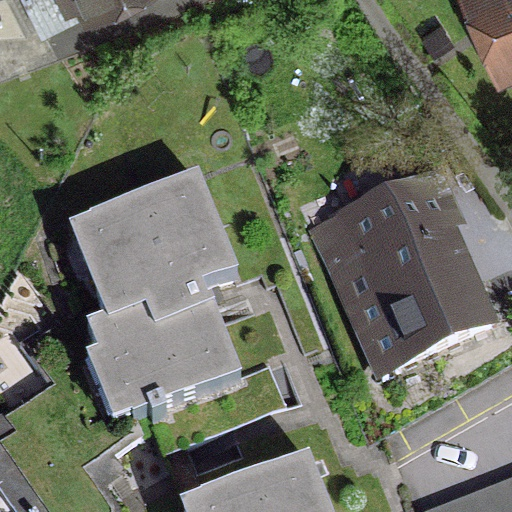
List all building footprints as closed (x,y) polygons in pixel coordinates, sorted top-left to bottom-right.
[(19,0),(37,34),(102,0),(19,0)] [(511,0),(465,0),(496,68),(511,61),(511,0)] [(486,330),(419,182),(322,229),(342,296),(358,337),(334,347),(348,383),(373,372),(376,379),(486,330)] [(95,365),(103,362),(130,428),(146,422),(149,430),(161,425),(158,416),(232,386),(232,385),(212,332),(197,295),(230,282),(192,187),(89,227),(115,294),(92,303),(101,326),(83,333),(95,365)] [(16,349),(44,390),(6,417),(47,474),(39,481),(61,511),(112,511),(101,496),(88,478),(110,463),(137,444),(130,428),(103,362),(95,365),(83,333),(69,312),(52,324),(16,349)] [(158,416),(161,425),(149,430),(146,422),(130,428),(137,444),(151,437),(161,463),(164,461),(182,454),(229,436),(282,415),(264,371),(232,385),(232,386),(158,416)] [(0,511),(61,511),(39,481),(47,474),(6,417),(0,420),(0,511)] [(336,511),(311,445),(182,493),(189,511),(336,511)] [(511,511),(511,478),(428,511),(511,511)]
